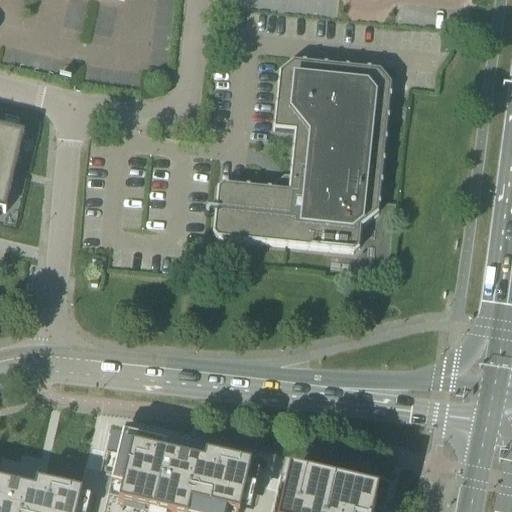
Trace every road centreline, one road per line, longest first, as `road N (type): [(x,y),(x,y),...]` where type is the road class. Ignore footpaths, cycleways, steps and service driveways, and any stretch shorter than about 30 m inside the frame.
road 1 (unclassified): [(357,390),(44,358)]
road 2 (residential): [(44,358),(71,105)]
road 3 (residential): [(195,0),(183,101),(174,111),(156,118),(71,105)]
road 4 (unclassified): [(492,391),(407,383),(357,390)]
road 5 (unclassified): [(357,390),(486,421)]
road 6 (secondary): [(511,265),(492,391)]
